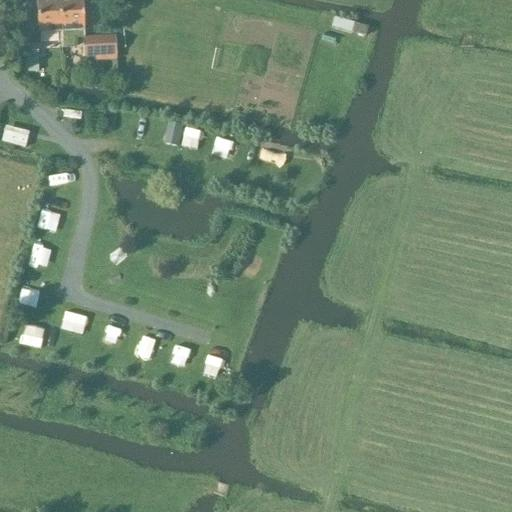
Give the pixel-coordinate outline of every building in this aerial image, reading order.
[(36,34),(61,32),(59,0),(35,1),(36,34)] [(59,0),(61,32),(61,50),(74,49),(73,40),(82,40),(82,38),(83,38),(81,0),(59,0)] [(335,19),(332,28),(350,34),(353,24),(335,19)] [(114,37),(96,38),(83,38),(82,38),(82,40),(82,57),(115,55),(114,37)] [(38,52),(39,52),(39,42),(25,43),(25,52),(25,61),(17,61),(17,73),(38,72),(38,52)] [(119,56),(122,96),(139,95),(139,100),(175,98),(175,90),(180,90),(180,80),(163,81),(162,56),(151,57),(151,54),(119,56)] [(213,73),(209,98),(226,101),(230,76),(213,73)] [(167,124),(163,145),(176,148),(180,126),(167,124)] [(0,143),(24,149),(28,133),(4,127),(0,143)] [(37,213),(34,235),(57,238),(61,217),(37,213)] [(42,267),(44,254),(28,252),(27,266),(42,267)] [(39,348),(43,329),(26,326),(22,345),(39,348)] [(96,348),(116,353),(121,333),(101,328),(96,348)] [(134,343),(128,360),(145,365),(150,348),(134,343)]
